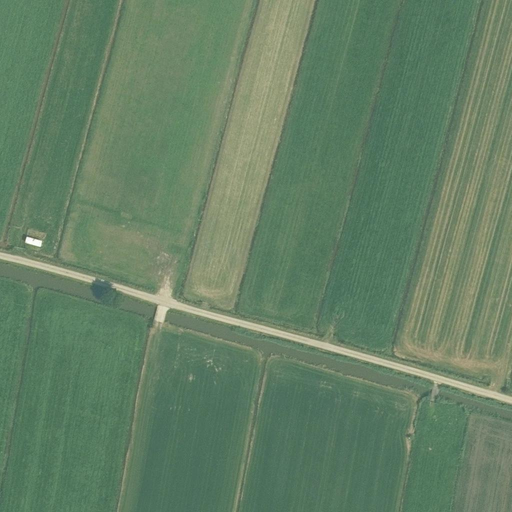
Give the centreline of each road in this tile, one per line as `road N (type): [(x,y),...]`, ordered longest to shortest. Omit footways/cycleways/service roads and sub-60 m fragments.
road 1 (unclassified): [(511,402),(0,256)]
road 2 (track): [(436,380),(423,511)]
